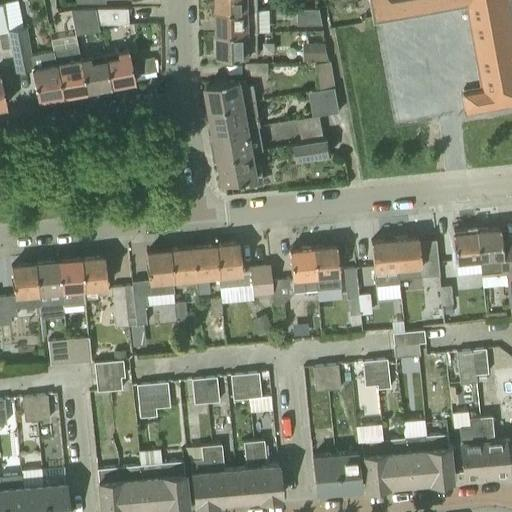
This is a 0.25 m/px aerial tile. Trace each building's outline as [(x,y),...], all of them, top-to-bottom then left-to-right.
[(217,0),(218,10),(258,9),(257,0),(217,0)] [(511,105),(511,10),(510,0),(369,0),(374,23),(461,7),(462,14),(467,13),(481,86),(463,90),(467,113),(511,105)] [(0,46),(0,48),(10,46),(7,29),(2,3),(0,3),(0,46)] [(319,7),(297,8),(298,23),(322,23),(319,7)] [(94,9),(97,24),(127,24),(127,8),(94,9)] [(98,30),(97,24),(94,9),(70,9),(75,34),(98,30)] [(258,9),(218,10),(219,33),(257,32),(257,31),(261,31),(261,22),(258,23),(258,9)] [(25,26),(17,27),(7,29),(10,46),(15,72),(31,69),(37,99),(61,95),(53,50),(31,54),(25,26)] [(257,32),(219,33),(219,56),(235,56),(235,57),(240,57),(240,56),(258,55),(257,32)] [(324,43),(303,44),(303,60),(328,59),(324,43)] [(86,90),(80,58),(77,45),(53,50),(61,95),(86,90)] [(104,54),(110,85),(134,81),(128,49),(104,54)] [(86,90),(110,85),(104,54),(80,58),(86,90)] [(152,55),(137,58),(140,75),(156,71),(152,55)] [(321,90),(336,87),(331,61),(316,63),(320,89),(321,90)] [(268,62),(244,63),(246,75),(268,75),(268,62)] [(211,109),(256,101),(253,84),(247,85),(246,78),(229,81),(229,79),(224,80),(224,82),(207,85),(211,109)] [(321,90),(320,89),(315,89),(316,95),(307,97),(310,114),(340,109),(336,87),(321,90)] [(216,133),(250,127),(250,126),(260,124),(256,101),(211,109),(216,133)] [(324,139),(323,137),(319,115),(298,119),(303,141),(303,143),(324,139)] [(221,157),(254,151),(250,127),(216,133),(221,157)] [(303,143),(303,141),(293,143),(297,160),(330,154),(327,137),(323,137),(324,139),(303,143)] [(254,151),(221,157),(225,182),(242,179),(243,188),(258,185),(257,177),(263,176),(261,165),(257,165),(254,151)] [(481,274),(504,272),(500,240),(499,227),(476,230),(479,258),(480,270),(481,274)] [(455,260),(479,258),(476,230),(452,232),(455,260)] [(399,278),(422,275),(437,274),(433,237),(418,239),(417,236),(395,238),(399,278)] [(374,280),(399,278),(395,238),(370,240),(374,280)] [(272,291),(271,279),(269,265),(241,268),(240,262),(241,262),(241,257),(240,257),(238,242),(215,244),(218,275),(219,274),(220,285),(233,284),(233,288),(240,287),(239,284),(243,283),(244,288),(251,288),(251,294),(272,291)] [(195,277),(218,275),(215,244),(192,247),(195,277)] [(314,246),(318,288),(340,286),(335,244),(314,246)] [(288,249),(291,277),(292,290),(318,288),(314,246),(288,249)] [(195,277),(192,247),(169,249),(172,279),(175,279),(176,286),(195,285),(195,277)] [(171,279),(172,279),(169,249),(146,251),(147,267),(146,267),(146,272),(147,272),(148,278),(131,280),(136,323),(146,322),(144,304),(146,304),(145,293),(172,291),(171,279)] [(80,258),(83,286),(95,285),(96,293),(107,292),(105,276),(107,276),(106,271),(105,271),(103,256),(80,258)] [(84,302),(83,286),(80,258),(57,260),(61,304),(84,302)] [(38,305),(61,304),(57,260),(34,263),(38,305)] [(16,307),(38,305),(34,263),(11,265),(12,280),(11,281),(11,285),(13,285),(14,294),(0,294),(0,323),(11,323),(10,315),(17,315),(16,307)] [(358,296),(356,282),(355,268),(343,269),(347,297),(348,297),(358,296)] [(356,282),(358,296),(360,312),(371,311),(367,281),(356,282)] [(131,283),(123,284),(111,285),(115,325),(135,323),(131,283)] [(439,285),(441,304),(451,303),(451,284),(439,285)] [(210,297),(212,315),(222,314),(220,296),(210,297)] [(358,296),(348,297),(350,313),(360,312),(358,296)] [(174,301),(177,319),(186,318),(184,299),(174,301)] [(285,319),(283,301),(274,302),(273,302),(275,321),(285,319)] [(442,304),(443,314),(453,313),(452,303),(442,304)] [(251,318),(257,333),(271,327),(265,312),(251,318)] [(177,321),(180,340),(191,339),(189,320),(177,321)] [(144,337),(143,322),(136,323),(130,323),(131,338),(144,337)] [(393,344),(418,342),(424,341),(423,329),(391,332),(393,344)] [(88,335),(65,337),(67,361),(91,359),(88,335)] [(50,363),(67,361),(65,337),(47,339),(50,363)] [(418,342),(393,344),(394,357),(419,354),(418,342)] [(470,349),(473,373),(487,372),(485,347),(470,349)] [(112,349),(113,358),(125,357),(125,348),(112,349)] [(474,382),(473,373),(470,349),(456,350),(459,383),(474,382)] [(374,359),(377,384),(377,388),(390,386),(386,357),(374,359)] [(95,378),(118,375),(124,374),(122,359),(93,362),(95,378)] [(364,385),(377,384),(374,359),(361,360),(364,385)] [(324,364),(327,389),(340,388),(337,363),(324,364)] [(315,391),(327,389),(324,364),(312,365),(315,391)] [(244,372),(246,398),(260,396),(258,371),(244,372)] [(232,399),(246,398),(244,372),(230,374),(232,399)] [(475,373),(476,381),(485,380),(484,372),(475,373)] [(118,375),(95,378),(96,391),(120,388),(118,375)] [(203,377),(206,401),(218,400),(216,376),(203,377)] [(193,402),(206,401),(203,377),(191,378),(193,402)] [(152,382),(155,407),(169,406),(167,381),(152,382)] [(155,413),(155,407),(152,382),(136,384),(139,415),(155,413)] [(34,394),(36,419),(49,418),(46,393),(34,394)] [(34,420),(36,419),(34,394),(21,396),(21,397),(24,421),(34,420)] [(491,414),(490,404),(481,405),(482,415),(491,414)] [(479,416),(485,473),(507,470),(504,439),(493,440),(491,414),(482,415),(479,416)] [(463,475),(485,473),(479,416),(468,417),(469,424),(458,426),(463,475)] [(384,420),(359,423),(361,438),(386,435),(384,420)] [(424,433),(428,479),(429,480),(451,478),(447,431),(424,433)] [(428,479),(424,433),(404,436),(403,436),(408,481),(428,479)] [(387,483),(408,481),(403,436),(383,438),(387,483)] [(252,439),(258,497),(258,498),(281,496),(279,476),(277,463),(265,464),(263,438),(252,439)] [(388,485),(387,483),(383,438),(360,440),(365,487),(388,485)] [(237,499),(258,497),(252,439),(242,440),(245,464),(234,465),(237,499)] [(237,499),(234,465),(223,466),(221,442),(211,443),(217,501),(237,499)] [(217,502),(217,501),(211,443),(200,444),(201,457),(190,458),(194,504),(217,502)] [(160,461),(159,447),(138,450),(139,464),(144,508),(164,506),(160,461)] [(334,453),(337,489),(360,487),(356,451),(334,453)] [(315,491),(337,489),(334,453),(311,455),(315,491)] [(160,461),(164,506),(164,507),(187,505),(183,459),(160,461)] [(144,508),(139,464),(119,466),(123,510),(144,508)] [(120,511),(123,511),(123,510),(119,466),(96,468),(100,511),(120,511)] [(23,511),(21,486),(20,473),(0,475),(0,495),(1,511),(23,511)] [(43,483),(45,511),(68,511),(65,481),(43,483)] [(45,511),(43,483),(21,486),(23,511),(45,511)]
